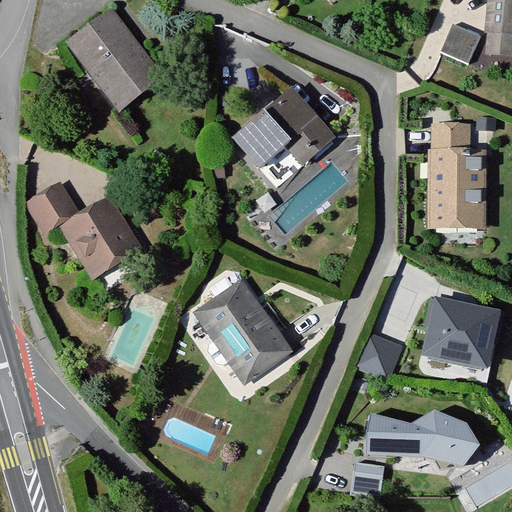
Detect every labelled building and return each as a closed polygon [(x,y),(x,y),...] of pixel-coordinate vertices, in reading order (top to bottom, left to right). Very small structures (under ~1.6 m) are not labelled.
[(511,0),(487,0),(484,35),(487,35),(484,56),(511,59),(511,0)] [(113,8),(65,43),(116,113),(165,77),(113,8)] [(293,87),(231,138),(259,171),(285,149),(301,167),(336,138),(293,87)] [(471,126),(433,125),(433,151),(428,150),(427,231),(486,232),(487,152),(471,152),(471,126)] [(62,182),(25,203),(43,235),(59,225),(93,282),(148,250),(113,191),(79,211),(62,182)] [(293,351),(243,280),(194,315),(244,385),(293,351)] [(493,318),(433,304),(421,357),(481,371),(493,318)] [(403,347),(372,333),(356,368),(387,382),(403,347)] [(412,422),(370,414),(366,453),(421,454),(465,465),(482,444),(468,421),(436,410),(412,422)] [(386,465),(356,463),(352,494),(381,499),(386,465)]
